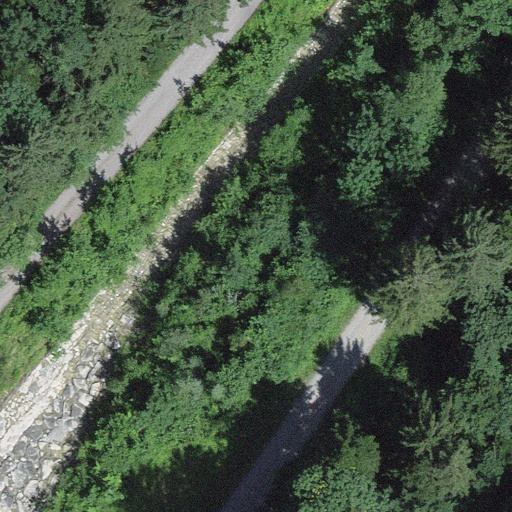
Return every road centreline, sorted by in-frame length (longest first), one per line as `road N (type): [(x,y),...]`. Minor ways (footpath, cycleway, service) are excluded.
road 1 (track): [(511,61),(227,511)]
road 2 (track): [(245,0),(0,296)]
